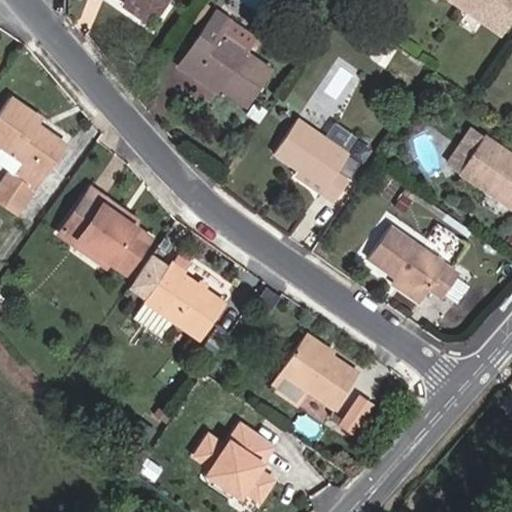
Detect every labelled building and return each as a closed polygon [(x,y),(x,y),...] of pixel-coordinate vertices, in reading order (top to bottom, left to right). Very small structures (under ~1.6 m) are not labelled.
[(132,0),(128,7),(147,19),(152,12),(160,0),(132,0)] [(162,18),(174,0),(160,0),(152,12),(162,18)] [(511,0),(434,0),(494,41),(511,14),(511,0)] [(225,89),(246,104),(271,68),(223,35),(235,18),(222,9),(197,46),(211,55),(200,72),(225,89)] [(387,65),(399,48),(387,39),(375,56),(387,65)] [(225,89),(200,72),(211,55),(197,46),(181,68),(221,95),(225,89)] [(31,190),(33,190),(65,144),(36,123),(40,117),(9,95),(0,108),(0,144),(21,160),(11,174),(6,171),(0,180),(0,204),(13,214),(31,190)] [(298,165),(322,181),(317,189),(332,199),(348,175),(337,168),(347,151),(296,117),(273,151),(296,167),(298,165)] [(470,132),(451,159),(461,166),(480,139),(470,132)] [(511,153),(483,134),(480,139),(461,166),(458,170),(511,206),(511,153)] [(296,167),(292,172),(317,189),(322,181),(298,165),(296,167)] [(72,241),(76,236),(109,259),(124,270),(148,236),(133,225),(100,202),(103,197),(89,187),(57,231),(72,241)] [(133,225),(136,220),(103,197),(100,202),(133,225)] [(366,258),(394,277),(422,296),(427,288),(440,296),(457,272),(388,225),(366,258)] [(72,241),(105,265),(109,259),(76,236),(72,241)] [(196,339),(222,302),(167,264),(165,266),(149,255),(127,286),(143,298),(141,300),(169,320),(196,339)] [(390,282),(418,301),(422,296),(394,277),(390,282)] [(278,295),(264,285),(255,298),(269,307),(278,295)] [(158,336),(169,320),(141,300),(140,300),(129,316),(158,336)] [(331,353),(304,334),(301,339),(328,357),(331,353)] [(331,353),(328,357),(301,339),(281,369),(267,388),(292,405),(305,386),(334,407),(358,371),(331,353)] [(359,421),(371,404),(357,395),(346,412),(359,421)] [(353,430),(359,421),(346,412),(340,421),(353,430)] [(141,443),(151,430),(137,420),(127,433),(141,443)] [(207,465),(202,471),(234,494),(239,488),(256,500),(270,480),(253,468),(269,446),(237,423),(221,445),(207,435),(193,455),(207,465)] [(199,476),(231,499),(234,494),(202,471),(199,476)]
